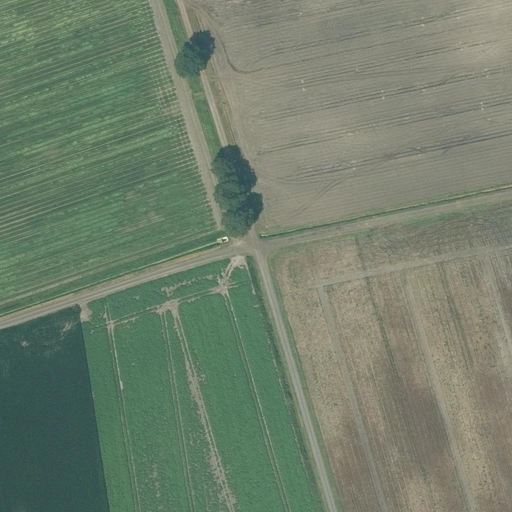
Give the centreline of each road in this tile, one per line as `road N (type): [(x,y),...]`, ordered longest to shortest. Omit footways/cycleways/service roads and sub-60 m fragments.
road 1 (track): [(333,511),(255,243)]
road 2 (track): [(0,325),(255,243)]
road 3 (track): [(257,248),(511,193)]
road 4 (track): [(255,243),(179,0)]
